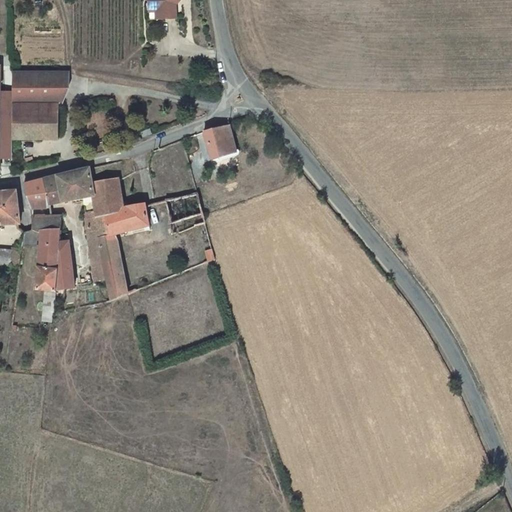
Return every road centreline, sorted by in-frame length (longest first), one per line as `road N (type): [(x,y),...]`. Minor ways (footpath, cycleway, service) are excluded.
road 1 (unclassified): [(511,484),(438,324),(270,113),(245,96)]
road 2 (residential): [(245,96),(200,124),(106,160),(0,183)]
road 3 (track): [(225,111),(77,81)]
